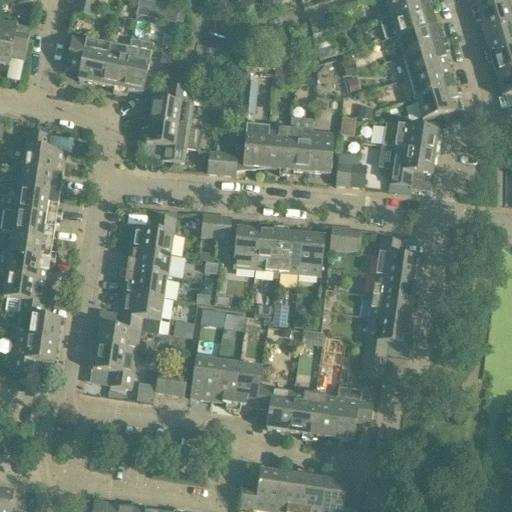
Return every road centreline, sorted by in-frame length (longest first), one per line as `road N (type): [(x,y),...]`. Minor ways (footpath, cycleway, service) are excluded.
road 1 (residential): [(445,219),(102,183)]
road 2 (residential): [(390,466),(401,382),(420,368),(445,219)]
road 3 (residential): [(56,483),(225,509),(236,445)]
road 4 (residential): [(65,403),(102,183)]
road 5 (residential): [(65,403),(225,427),(236,445)]
road 6 (residential): [(236,445),(390,466)]
road 7 (residential): [(491,131),(451,0)]
